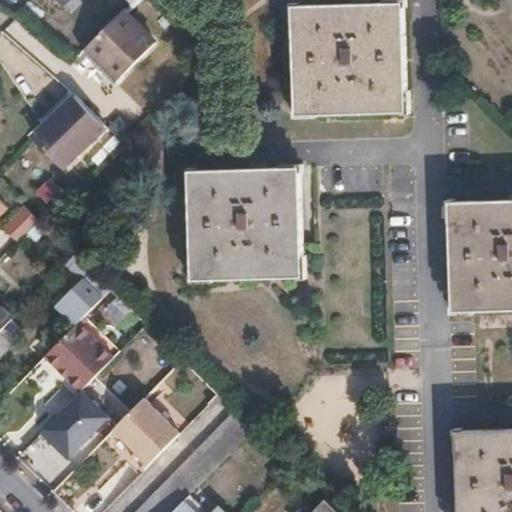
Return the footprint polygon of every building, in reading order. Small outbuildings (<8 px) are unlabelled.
[(404,3),(295,7),(300,116),(409,112),(404,3)] [(124,81),(158,44),(125,11),(123,13),(90,48),(124,81)] [(23,17),(0,33),(0,58),(22,88),(50,67),(72,97),(79,91),(23,17)] [(82,153),(106,127),(75,98),(51,123),(82,153)] [(306,166),(195,171),(199,280),(309,276),(306,166)] [(511,197),(452,201),(456,311),(511,308),(511,197)] [(20,241),(39,221),(26,208),(6,228),(20,241)] [(76,326),(111,291),(103,283),(75,256),(61,271),(72,283),(54,304),(76,326)] [(107,320),(121,324),(126,306),(111,303),(107,320)] [(0,332),(12,320),(0,307),(0,332)] [(0,357),(25,332),(12,320),(0,332),(0,357)] [(82,391),(113,360),(76,326),(46,357),(46,358),(57,369),(62,365),(72,375),(67,379),(81,392),(82,391)] [(72,375),(62,365),(57,369),(67,379),(72,375)] [(81,392),(39,435),(67,461),(110,417),(82,391),(81,392)] [(147,467),(180,433),(144,399),(138,405),(115,429),(135,451),(130,456),(144,470),(147,467)] [(213,406),(184,433),(197,447),(226,420),(213,406)] [(173,511),(181,504),(253,431),(235,413),(162,487),(137,511),(173,511)] [(511,511),(511,427),(459,429),(460,511),(511,511)] [(336,511),(325,500),(313,511),(336,511)]
